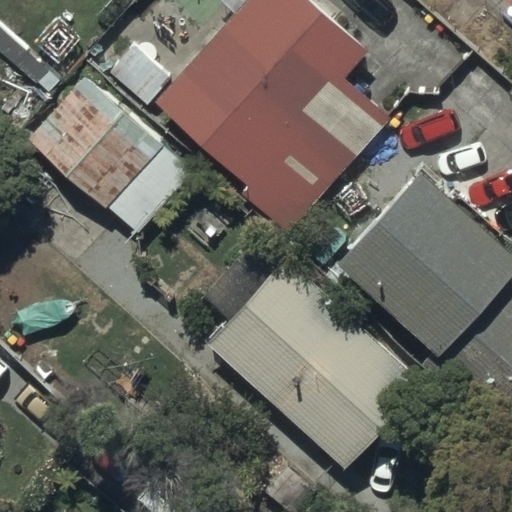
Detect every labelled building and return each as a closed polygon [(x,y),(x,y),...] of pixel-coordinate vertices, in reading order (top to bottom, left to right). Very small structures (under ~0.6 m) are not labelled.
[(230,0),(179,60),(126,14),(97,48),(149,94),(158,84),(251,165),(243,175),(293,219),(392,105),(373,88),(379,82),(362,67),(358,72),(345,61),(372,30),(337,0),(230,0)] [(87,59),(30,122),(140,221),(197,158),(87,59)] [(511,243),(511,221),(424,144),(342,237),(442,324),(511,243)] [(72,253),(26,213),(4,238),(50,279),(72,253)] [(229,303),(210,323),(345,451),(426,365),(288,235),(270,255),(248,234),(204,280),(229,303)] [(511,265),(510,264),(445,336),(511,395),(511,265)]
